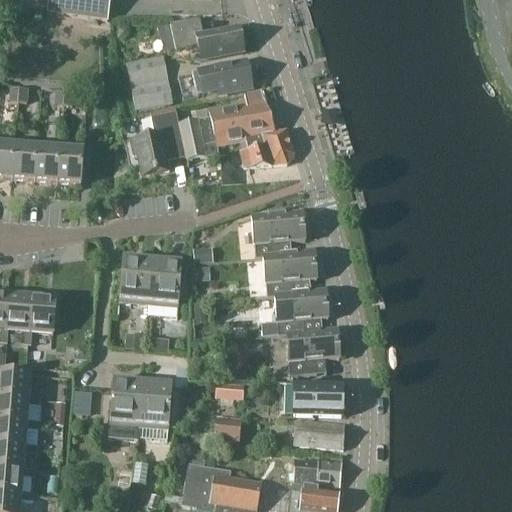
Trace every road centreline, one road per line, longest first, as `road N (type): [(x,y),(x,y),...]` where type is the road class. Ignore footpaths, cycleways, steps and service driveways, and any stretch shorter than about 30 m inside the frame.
road 1 (tertiary): [(362,511),(362,358),(321,184),(262,0)]
road 2 (residential): [(191,225),(0,245)]
